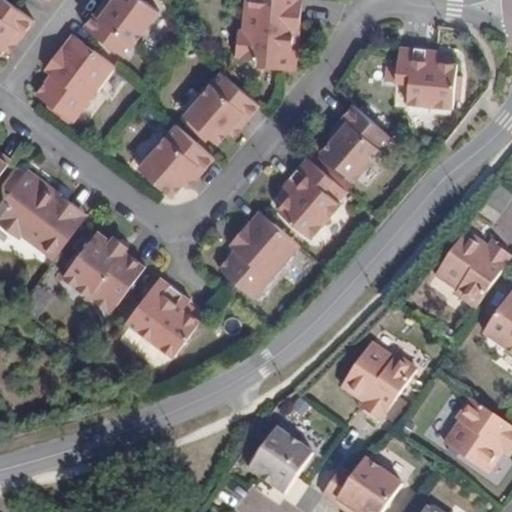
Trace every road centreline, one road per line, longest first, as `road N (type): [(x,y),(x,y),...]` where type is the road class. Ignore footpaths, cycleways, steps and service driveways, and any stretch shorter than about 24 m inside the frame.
road 1 (residential): [(0,97),(161,218),(190,219),(323,72),(365,0)]
road 2 (unclassified): [(0,470),(181,408),(297,338)]
road 3 (residential): [(297,338),(511,116)]
road 4 (residential): [(0,96),(72,0)]
